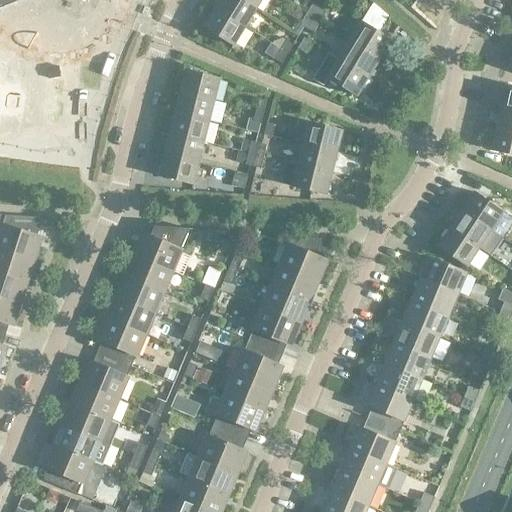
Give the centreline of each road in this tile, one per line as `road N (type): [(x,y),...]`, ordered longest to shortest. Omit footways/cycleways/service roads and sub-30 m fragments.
road 1 (residential): [(261,511),(349,303),(434,148),(476,0)]
road 2 (residential): [(0,477),(119,189),(135,110),(180,0)]
